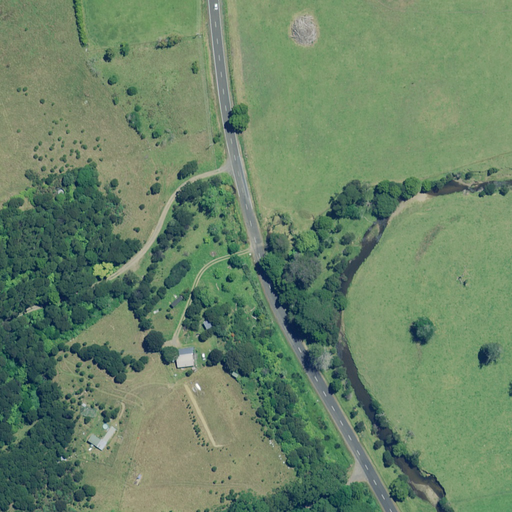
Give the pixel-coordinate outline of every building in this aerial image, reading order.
[(167,294),(164,291),(156,300),(160,303),(167,294)] [(184,300),(177,292),(169,298),(175,306),(184,300)] [(209,319),(203,323),(208,330),(214,326),(209,319)] [(180,355),(179,355),(179,358),(177,358),(178,367),(194,366),(191,349),(180,350),(180,355)] [(102,449),(106,442),(92,434),(88,441),(102,449)]
